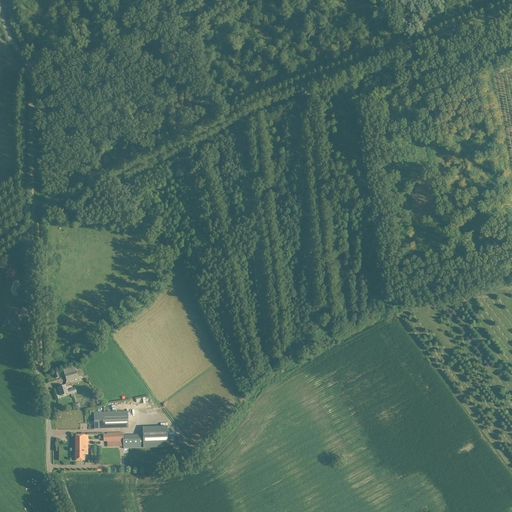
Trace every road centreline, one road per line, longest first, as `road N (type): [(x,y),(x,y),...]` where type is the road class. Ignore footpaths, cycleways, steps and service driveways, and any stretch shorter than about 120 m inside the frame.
road 1 (unclassified): [(30,202),(68,197),(247,107),(511,8)]
road 2 (unclassified): [(62,511),(47,467),(47,406),(32,345),(31,238)]
road 3 (unclassified): [(30,202),(32,82),(0,9)]
